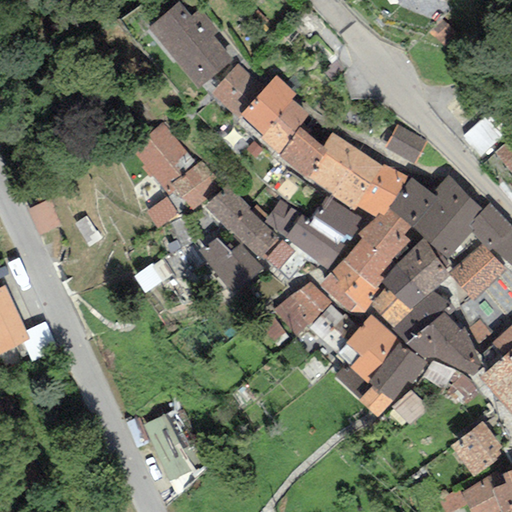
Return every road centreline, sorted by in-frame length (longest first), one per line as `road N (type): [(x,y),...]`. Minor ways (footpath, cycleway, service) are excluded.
road 1 (tertiary): [(0,188),(155,511)]
road 2 (residential): [(511,217),(309,0)]
